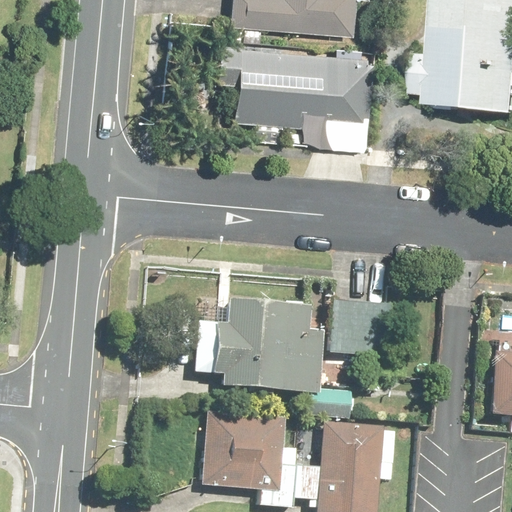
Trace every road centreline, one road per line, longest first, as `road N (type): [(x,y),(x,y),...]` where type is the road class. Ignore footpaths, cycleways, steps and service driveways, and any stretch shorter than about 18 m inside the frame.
road 1 (residential): [(84,194),(511,230)]
road 2 (primary): [(65,410),(84,194)]
road 3 (primary): [(84,194),(102,0)]
